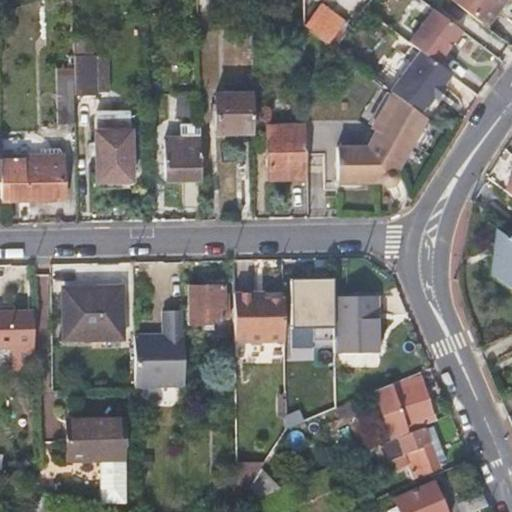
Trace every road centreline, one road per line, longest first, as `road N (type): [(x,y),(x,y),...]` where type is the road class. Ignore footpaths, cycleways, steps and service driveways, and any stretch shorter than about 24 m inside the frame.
road 1 (residential): [(434,240),(0,249)]
road 2 (residential): [(434,240),(438,304),(511,482)]
road 3 (residential): [(511,99),(450,187),(434,240)]
